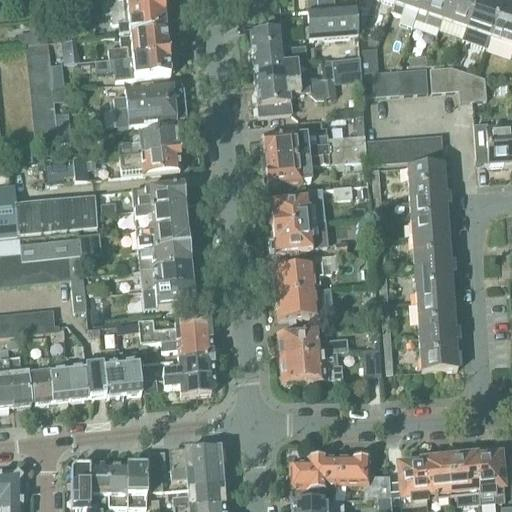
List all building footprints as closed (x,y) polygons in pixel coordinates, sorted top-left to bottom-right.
[(69,0),(53,0),(54,9),(71,7),(69,0)] [(111,16),(162,11),(161,0),(114,0),(114,4),(102,5),(104,17),(111,16)] [(316,0),(316,4),(317,14),(334,13),(334,3),(330,3),(329,0),(316,0)] [(401,28),(410,31),(421,0),(394,0),(392,8),(389,15),(401,19),(401,28)] [(438,33),(449,0),(421,0),(410,31),(435,39),(437,33),(438,33)] [(461,41),(464,32),(475,0),(449,0),(438,33),(461,41)] [(489,41),(500,7),(480,0),(475,0),(464,32),(489,41)] [(317,14),(316,4),(308,5),(308,15),(317,14)] [(277,6),(268,7),(269,18),(278,17),(277,6)] [(261,7),(261,18),(269,18),(268,7),(261,7)] [(511,11),(500,7),(489,41),(511,48),(511,11)] [(117,29),(118,38),(165,33),(162,11),(111,16),(112,29),(117,29)] [(348,41),(350,62),(358,61),(354,12),(334,13),(317,14),(308,15),(305,15),(308,45),(348,41)] [(24,49),(47,47),(54,47),(52,31),(43,32),(42,29),(27,31),(27,34),(15,35),(16,50),(24,49)] [(105,53),(107,64),(167,58),(165,37),(118,42),(119,52),(105,53)] [(284,55),(283,46),(282,37),(248,40),(252,72),(296,67),(300,67),(300,61),(296,62),(295,54),(284,55)] [(58,45),(61,69),(77,67),(75,43),(58,45)] [(48,57),(47,47),(24,49),(25,59),(48,57)] [(362,103),(380,102),(377,76),(376,53),(358,54),(362,103)] [(49,68),(48,57),(25,59),(26,71),(49,68)] [(167,58),(107,64),(77,67),(61,69),(62,79),(108,77),(122,75),(123,85),(170,81),(167,58)] [(358,61),(350,62),(329,63),(330,73),(317,74),(318,84),(332,83),(333,89),(360,87),(358,61)] [(298,81),(296,67),(252,72),(254,90),(302,85),(302,81),(298,81)] [(26,71),(27,82),(50,80),(49,68),(26,71)] [(450,71),(442,72),(444,97),(458,96),(456,73),(450,71)] [(442,72),(428,73),(430,98),(444,97),(442,72)] [(424,73),(413,74),(415,99),(427,98),(424,73)] [(456,73),(458,96),(458,107),(471,106),(469,77),(456,73)] [(390,75),(392,101),(404,100),(401,74),(390,75)] [(413,74),(401,74),(404,100),(415,99),(413,74)] [(390,75),(377,76),(380,102),(392,101),(390,75)] [(483,82),(469,77),(471,106),(485,105),(483,82)] [(27,82),(28,94),(51,91),(50,80),(27,82)] [(254,90),(256,110),(257,122),(290,118),(288,99),(310,97),(308,85),(302,85),(254,90)] [(113,114),(184,106),(183,92),(180,90),(171,91),(170,89),(123,94),(125,103),(112,105),(113,114)] [(52,103),(51,93),(51,91),(28,94),(29,105),(52,103)] [(54,114),(52,103),(29,105),(30,117),(54,114)] [(184,106),(113,114),(114,125),(126,123),(128,132),(174,127),(174,125),(184,124),(186,120),(184,106)] [(340,122),(354,121),(362,120),(361,110),(340,112),(340,122)] [(30,117),(31,128),(55,126),(54,117),(54,114),(30,117)] [(327,170),(342,169),(366,166),(364,141),(362,120),(354,121),(356,142),(327,145),(327,141),(326,141),(326,145),(325,145),(327,161),(326,161),(327,170)] [(31,128),(32,140),(56,138),(55,134),(55,126),(31,128)] [(55,134),(56,138),(57,149),(69,148),(68,133),(55,134)] [(511,169),(511,156),(511,134),(485,136),(487,171),(511,169)] [(138,139),(138,140),(134,140),(133,142),(133,146),(135,148),(118,149),(119,160),(177,154),(177,149),(179,147),(178,139),(175,137),(175,136),(138,139)] [(57,149),(56,138),(32,140),(33,151),(57,149)] [(262,155),(263,167),(326,161),(327,161),(325,145),(326,145),(326,141),(306,143),(305,139),(296,140),(296,138),(261,142),(261,144),(258,147),(259,153),(262,155)] [(440,142),(429,143),(431,167),(441,166),(440,142)] [(419,144),(420,167),(431,167),(429,143),(419,144)] [(408,144),(397,145),(399,169),(410,168),(408,144)] [(410,168),(420,167),(419,144),(408,144),(410,168)] [(397,145),(387,146),(389,170),(399,169),(397,145)] [(376,146),(366,147),(367,171),(378,170),(376,146)] [(387,146),(376,146),(378,170),(389,170),(387,146)] [(11,154),(12,168),(31,167),(30,153),(11,154)] [(119,160),(121,181),(179,176),(179,174),(182,172),(181,164),(178,163),(177,154),(119,160)] [(300,188),(300,186),(309,186),(308,172),(327,170),(326,161),(263,167),(264,178),(262,181),(262,187),(265,188),(265,191),(300,188)] [(73,170),(74,182),(74,186),(86,184),(84,164),(72,166),(73,170)] [(63,183),(74,182),(73,170),(45,172),(46,187),(63,185),(63,183)] [(449,210),(449,209),(448,199),(444,199),(442,171),(407,173),(411,241),(447,239),(445,210),(449,210)] [(378,294),(385,379),(392,378),(377,173),(370,173),(376,260),(371,261),(373,294),(378,294)] [(133,215),(183,210),(181,190),(143,193),(143,194),(131,196),(133,215)] [(367,202),(366,191),(358,192),(359,203),(367,202)] [(0,193),(0,240),(96,231),(92,201),(15,208),(13,192),(0,193)] [(348,192),(332,193),(333,206),(350,204),(349,192),(348,192)] [(271,233),(315,228),(323,228),(320,195),(274,199),(274,206),(269,207),(270,216),(269,216),(269,219),(267,222),(268,227),(270,229),(271,233)] [(101,219),(115,218),(114,209),(100,210),(101,219)] [(133,215),(135,235),(185,230),(183,210),(133,215)] [(315,228),(271,233),(271,234),(269,237),(269,243),(272,244),(272,248),(273,248),(274,257),(326,252),(325,239),(323,228),(315,228)] [(185,230),(135,235),(137,255),(187,250),(185,230)] [(411,241),(415,308),(451,306),(449,278),(453,277),(452,267),(449,267),(447,239),(411,241)] [(17,243),(2,245),(4,261),(7,291),(17,290),(14,260),(19,259),(18,250),(17,243)] [(346,244),(336,245),(337,258),(347,257),(346,244)] [(21,267),(26,266),(36,265),(46,264),(57,263),(65,263),(68,285),(71,317),(85,315),(80,269),(79,261),(78,253),(77,245),(18,250),(19,259),(20,259),(21,267)] [(137,255),(139,275),(189,270),(187,250),(137,255)] [(91,251),(78,253),(79,261),(92,260),(91,251)] [(273,297),(273,299),(317,295),(316,291),(319,291),(319,281),(322,281),(322,280),(332,279),(332,274),(338,274),(337,258),(312,260),(312,269),(270,273),(272,285),(270,289),(270,294),(273,297)] [(20,259),(19,259),(14,260),(17,290),(28,289),(26,266),(21,267),(20,259)] [(92,260),(79,261),(80,269),(93,268),(92,260)] [(57,263),(46,264),(48,287),(59,286),(57,263)] [(65,263),(57,263),(59,286),(68,285),(65,263)] [(46,264),(36,265),(38,288),(48,287),(46,264)] [(36,265),(26,266),(28,289),(38,288),(36,265)] [(189,270),(139,275),(141,295),(191,290),(189,270)] [(90,300),(98,299),(102,299),(101,290),(89,291),(90,300)] [(191,290),(141,295),(143,315),(154,314),(155,314),(193,311),(191,290)] [(317,299),(317,295),(273,299),(273,302),(272,305),(272,308),(274,311),(276,325),(336,319),(335,309),(324,310),(323,307),(321,307),(320,298),(317,299)] [(98,299),(90,300),(91,318),(99,317),(98,299)] [(451,306),(415,308),(419,377),(456,374),(454,345),(457,344),(457,334),(453,335),(451,306)] [(51,315),(41,316),(43,338),(50,337),(58,337),(58,331),(53,331),(51,315)] [(43,338),(41,316),(31,317),(33,339),(43,338)] [(339,317),(340,327),(353,326),(352,316),(339,317)] [(31,317),(20,318),(22,341),(33,339),(31,317)] [(22,341),(20,318),(10,319),(12,342),(22,341)] [(10,319),(0,320),(0,324),(2,343),(12,342),(10,319)] [(139,349),(145,349),(160,347),(211,343),(209,324),(173,327),(174,336),(151,338),(150,326),(137,327),(139,349)] [(61,336),(58,337),(50,337),(51,345),(62,344),(62,339),(61,336)] [(279,362),(335,357),(341,356),(340,344),(315,347),(314,337),(277,341),(277,344),(275,346),(276,353),(278,355),(279,362)] [(46,342),(27,344),(28,353),(46,351),(46,342)] [(176,364),(212,361),(211,343),(160,347),(161,358),(176,356),(176,364)] [(16,345),(5,346),(6,354),(6,355),(17,354),(16,345)] [(73,361),(64,362),(69,406),(87,404),(83,372),(85,372),(82,351),(72,352),(73,361)] [(362,354),(364,381),(379,380),(377,352),(362,354)] [(100,370),(104,403),(123,400),(118,356),(117,353),(106,354),(107,369),(100,370)] [(0,413),(13,413),(8,365),(6,355),(6,354),(0,354),(0,413)] [(118,356),(123,400),(140,399),(135,357),(123,358),(123,356),(118,356)] [(335,357),(279,362),(279,366),(277,368),(277,373),(280,376),(280,379),(282,379),(282,385),(287,388),(323,386),(323,385),(342,383),(340,369),(336,369),(335,357)] [(59,361),(46,363),(52,408),(69,406),(64,362),(59,363),(59,361)] [(162,374),(162,383),(213,378),(212,361),(176,364),(177,373),(162,374)] [(47,409),(52,408),(46,363),(36,364),(37,378),(30,379),(34,410),(35,410),(39,412),(43,411),(47,409)] [(8,365),(13,413),(30,411),(26,378),(20,379),(18,364),(8,365)] [(83,372),(87,404),(96,404),(104,403),(100,370),(93,371),(85,372),(83,372)] [(162,383),(162,385),(163,393),(179,392),(179,402),(209,400),(215,394),(214,394),(213,378),(162,383)] [(143,384),(143,386),(144,398),(156,397),(155,385),(153,385),(153,383),(143,384)] [(168,457),(169,467),(170,476),(221,472),(220,458),(214,454),(168,457)] [(149,459),(148,490),(160,489),(160,488),(159,479),(164,479),(163,458),(149,459)] [(453,463),(447,464),(451,500),(479,498),(475,463),(474,461),(463,462),(460,459),(455,460),(453,463)] [(451,500),(447,464),(444,464),(440,461),(436,461),(432,465),(421,466),(425,509),(428,508),(427,503),(451,500)] [(475,463),(479,498),(479,503),(502,500),(498,461),(475,463)] [(323,498),(334,498),(334,464),(333,464),(332,463),(325,463),(325,462),(306,462),(306,469),(289,469),(288,494),(289,494),(289,503),(308,503),(308,496),(323,496),(323,498)] [(349,463),(334,464),(334,498),(334,506),(342,505),(342,490),(361,491),(361,504),(390,503),(388,480),(369,480),(369,463),(349,463)] [(425,511),(425,509),(421,466),(407,467),(407,469),(397,470),(401,511),(425,511)] [(69,511),(88,511),(89,470),(75,470),(74,470),(69,475),(70,475),(69,511)] [(106,511),(107,470),(89,470),(88,511),(106,511)] [(126,511),(127,470),(107,470),(106,511),(126,511)] [(145,471),(127,470),(126,511),(144,511),(145,501),(145,471)] [(170,476),(170,486),(186,484),(187,493),(223,491),(221,472),(170,476)] [(0,511),(21,511),(21,482),(22,482),(16,476),(16,477),(0,478),(0,511)] [(161,496),(160,488),(160,489),(148,490),(148,496),(161,496)] [(223,491),(187,493),(187,501),(171,503),(171,511),(183,511),(224,509),(223,491)]
